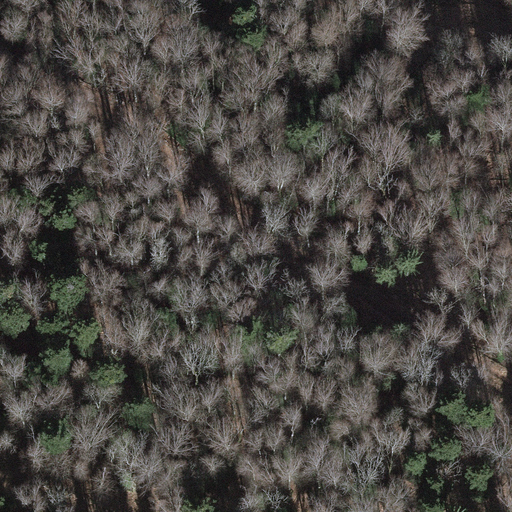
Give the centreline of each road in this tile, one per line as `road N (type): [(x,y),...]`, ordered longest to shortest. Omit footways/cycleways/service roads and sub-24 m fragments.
road 1 (track): [(511,391),(234,210),(88,101),(0,58)]
road 2 (track): [(368,0),(438,45),(470,55),(511,52)]
